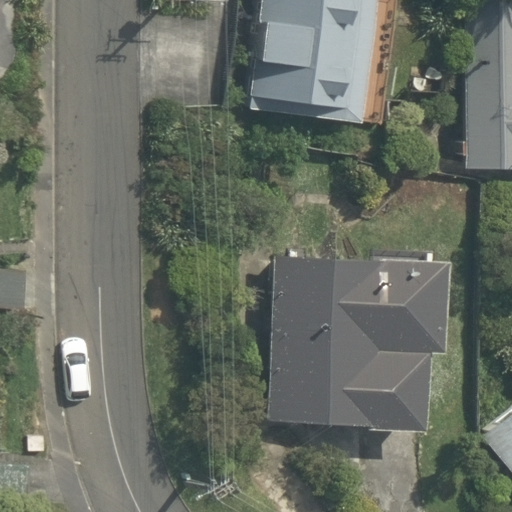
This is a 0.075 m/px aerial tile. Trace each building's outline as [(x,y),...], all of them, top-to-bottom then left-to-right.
[(252,0),(237,106),(344,119),(356,0),(252,0)] [(511,0),(454,0),(455,164),(508,165),(509,179),(511,178),(511,0)] [(407,88),(424,90),(426,69),(409,68),(407,88)] [(238,203),(268,204),(270,142),(240,141),(238,203)] [(423,254),(260,250),(255,417),(345,419),(345,423),(405,424),(406,372),(421,373),(423,254)] [(511,503),(501,511),(511,511),(511,394),(471,431),(511,483),(511,503)]
